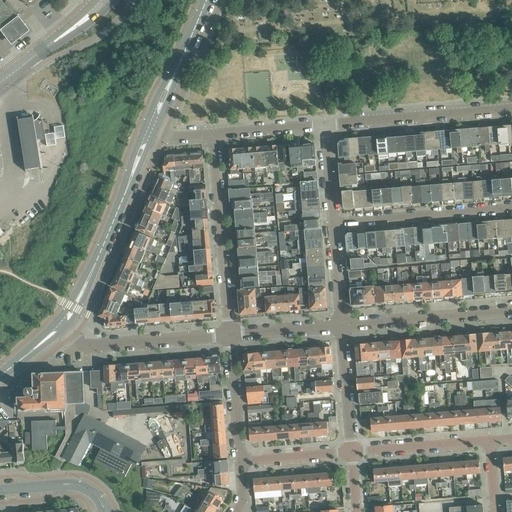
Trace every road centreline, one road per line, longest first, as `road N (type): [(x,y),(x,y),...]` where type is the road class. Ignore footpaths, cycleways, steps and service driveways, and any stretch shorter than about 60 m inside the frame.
road 1 (tertiary): [(61,324),(101,250),(149,128)]
road 2 (residential): [(229,333),(212,134)]
road 3 (residential): [(324,125),(511,110)]
road 4 (residential): [(332,222),(511,207)]
road 5 (residential): [(229,333),(86,346),(61,324)]
road 6 (residential): [(511,310),(340,324)]
road 7 (tertiary): [(149,128),(205,0)]
road 8 (residential): [(489,440),(351,452)]
road 9 (secondary): [(0,82),(104,0)]
road 10 (residential): [(351,452),(340,324)]
road 11 (residential): [(239,460),(229,333)]
